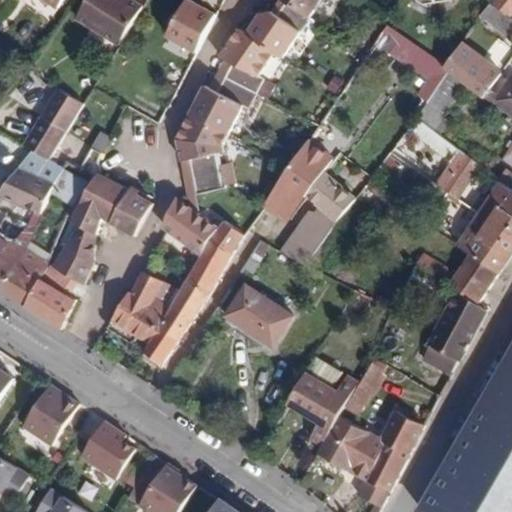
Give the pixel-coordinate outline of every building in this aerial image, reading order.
[(64,0),(47,0),(59,8),(64,0)] [(147,4),(140,0),(92,0),(82,16),(124,42),(147,4)] [(199,4),(191,0),(189,0),(170,35),(199,51),(218,15),(208,9),(199,4)] [(208,9),(213,0),(201,0),(199,4),(208,9)] [(280,15),(289,2),(286,0),(281,0),(274,11),(280,15)] [(286,0),(289,2),(312,17),(323,0),(286,0)] [(493,4),(511,16),(511,0),(495,0),(494,2),(493,4)] [(312,17),(289,2),(280,15),(274,11),(262,13),(248,34),(278,54),(284,58),(303,31),(308,35),(315,26),(317,21),(312,17)] [(511,30),(511,16),(493,4),(484,16),(508,36),(511,30)] [(276,83),(263,76),(278,54),(248,34),(241,29),(222,55),(228,58),(235,62),(227,78),(259,94),(267,98),(276,83)] [(448,64),(421,46),(411,60),(434,76),(443,82),(451,70),(446,67),(448,64)] [(446,67),(451,70),(473,87),(480,93),(494,74),(460,48),(448,64),(446,67)] [(219,74),(227,78),(235,62),(228,58),(219,74)] [(511,60),(511,62),(511,81),(496,101),(511,113),(511,60)] [(451,70),(443,82),(438,90),(420,116),(437,130),(459,99),(462,101),(473,87),(451,70)] [(227,78),(219,74),(212,87),(220,91),(227,78)] [(485,97),(499,78),(494,74),(480,93),(485,97)] [(429,85),(438,90),(443,82),(434,76),(429,85)] [(207,85),(193,114),(232,134),(246,105),(252,108),(259,94),(227,78),(220,91),(212,87),(207,85)] [(349,86),(342,80),(334,92),(342,97),(349,86)] [(65,87),(26,145),(35,150),(49,158),(52,160),(55,154),(69,132),(70,130),(88,101),(65,87)] [(226,146),(232,134),(193,114),(180,139),(185,162),(193,160),(196,177),(224,171),(222,153),(227,151),(226,146)] [(70,130),(69,132),(55,154),(91,175),(105,150),(70,130)] [(36,175),(49,158),(35,150),(21,169),(36,175)] [(511,187),(511,150),(505,160),(510,164),(501,179),(504,182),(511,187)] [(442,173),(466,189),(481,168),(457,151),(442,173)] [(392,157),(371,185),(383,193),(404,165),(392,157)] [(185,162),(188,179),(196,177),(193,160),(185,162)] [(54,193),(58,185),(36,175),(21,169),(6,188),(2,195),(44,214),(54,193)] [(58,185),(54,193),(75,205),(89,182),(67,169),(58,185)] [(228,188),(224,171),(196,177),(200,194),(228,188)] [(74,220),(79,223),(98,234),(104,217),(113,222),(132,189),(115,180),(103,173),(102,173),(97,179),(74,220)] [(325,174),(309,195),(315,199),(331,178),(325,174)] [(196,177),(188,179),(192,196),(195,209),(205,216),(200,194),(196,177)] [(358,197),(331,178),(315,199),(325,206),(320,213),(312,212),(282,251),(307,264),(358,197)] [(304,193),(285,179),(268,203),(287,216),(304,193)] [(511,234),(511,187),(504,182),(483,214),(511,234)] [(156,203),(132,189),(113,222),(138,235),(156,203)] [(169,229),(205,255),(221,228),(205,216),(195,209),(184,201),(180,198),(167,226),(169,229)] [(473,253),(501,272),(511,254),(511,234),(483,214),(462,245),(473,253)] [(162,325),(152,343),(146,351),(165,364),(192,328),(215,292),(247,234),(226,220),(221,228),(205,255),(194,272),(173,307),(162,325)] [(95,265),(98,234),(79,223),(57,267),(80,281),(86,285),(95,265)] [(0,287),(3,290),(28,248),(14,240),(4,253),(0,250),(0,287)] [(28,248),(49,262),(53,254),(31,241),(28,248)] [(273,246),(262,241),(246,267),(255,273),(273,246)] [(28,248),(3,290),(28,306),(43,278),(49,262),(28,248)] [(420,262),(430,269),(449,281),(452,283),(460,273),(426,253),(420,262)] [(461,290),(479,304),(501,272),(473,253),(460,273),(452,283),(461,290)] [(57,267),(49,262),(43,278),(71,295),(80,281),(57,267)] [(423,280),(430,269),(420,262),(414,275),(423,280)] [(140,336),(152,343),(162,325),(173,307),(158,297),(164,283),(147,272),(144,271),(134,293),(131,292),(110,327),(135,343),(140,336)] [(71,295),(43,278),(28,306),(65,329),(80,301),(71,295)] [(297,316),(249,285),(229,316),(276,346),(297,316)] [(479,304),(461,290),(432,344),(433,345),(459,360),(461,361),(488,311),(479,304)] [(424,360),(451,375),(459,360),(433,345),(424,360)] [(511,511),(511,354),(421,509),(428,511),(511,511)] [(309,372),(335,387),(341,377),(315,362),(309,372)] [(0,402),(15,380),(0,369),(0,402)] [(325,444),(341,416),(354,395),(360,382),(351,376),(341,391),(335,387),(309,372),(292,403),(322,422),(314,437),(325,444)] [(381,381),(370,374),(350,406),(361,414),(381,381)] [(53,447),(80,405),(52,386),(24,428),(53,447)] [(363,475),(368,478),(392,490),(427,425),(397,411),(383,437),(363,475)] [(320,452),(363,475),(383,437),(341,416),(325,444),(320,452)] [(82,457),(117,480),(137,450),(124,441),(127,436),(117,430),(105,422),(82,457)] [(0,498),(3,493),(16,501),(31,476),(0,456),(0,498)] [(169,464),(158,457),(129,499),(141,506),(169,464)] [(182,473),(169,464),(141,506),(149,511),(182,511),(199,486),(180,475),(182,473)] [(392,490),(368,478),(361,494),(378,502),(384,506),(392,490)] [(88,511),(52,489),(38,511),(88,511)] [(237,511),(223,501),(215,511),(237,511)] [(372,511),(380,511),(384,506),(378,502),(372,511)]
